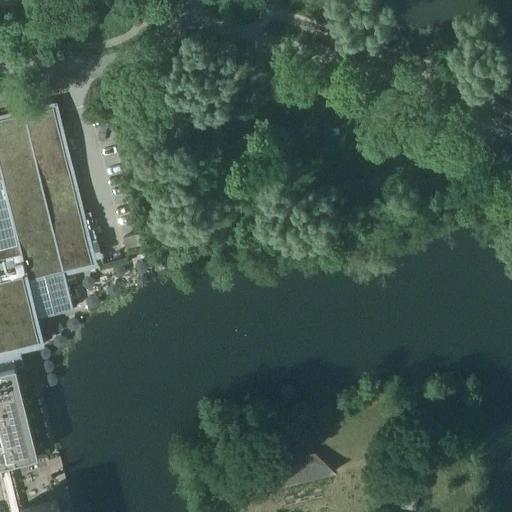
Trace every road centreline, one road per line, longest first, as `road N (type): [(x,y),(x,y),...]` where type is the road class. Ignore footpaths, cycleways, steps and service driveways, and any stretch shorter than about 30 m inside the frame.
road 1 (unknown): [(238,0),(247,11),(511,115)]
road 2 (unclassified): [(0,64),(123,62),(158,42),(185,0)]
